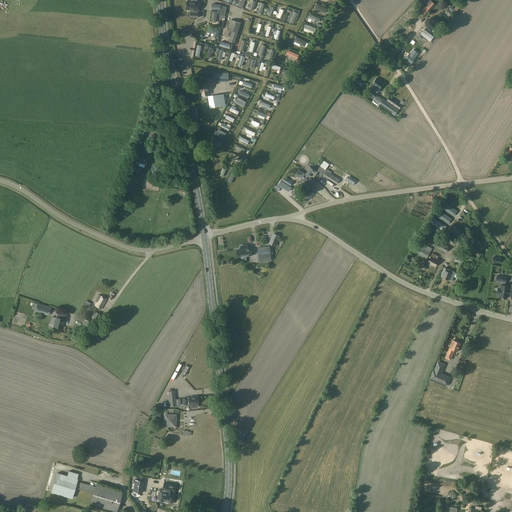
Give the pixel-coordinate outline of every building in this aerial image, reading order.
[(250,5),(248,4),(247,8),(252,10),(255,1),(252,0),(250,5)] [(422,6),(419,9),(425,15),(434,4),(429,0),(428,0),(425,4),(427,5),(424,8),(422,6)] [(187,2),(187,10),(191,10),(197,11),(198,11),(199,3),(187,2)] [(290,23),(295,13),(291,11),(286,22),(290,23)] [(309,16),(308,17),(313,19),(312,21),(316,22),(317,21),(319,22),(319,21),(320,20),(320,19),(320,18),(310,14),(309,15),(309,16)] [(234,43),(241,23),(231,20),(228,30),(232,31),(228,42),(234,43)] [(316,27),(315,28),(306,24),(304,27),(309,29),(308,31),(317,35),(320,29),(316,27)] [(218,30),(207,28),(206,32),(213,34),(212,38),(217,38),(218,30)] [(434,37),(424,29),(421,34),(430,42),(434,37)] [(306,44),(306,42),(296,37),(295,39),(295,40),(294,41),(295,42),(294,44),(299,46),(300,44),(304,46),(305,45),(305,44),(306,44)] [(409,54),(405,58),(410,64),(415,59),(414,59),(419,54),(414,49),(409,54)] [(227,73),(214,72),(214,71),(204,71),(204,76),(214,76),(214,82),(227,82),(227,73)] [(239,84),(251,88),(253,82),(241,78),(239,84)] [(372,85),(374,87),(372,90),(371,90),(369,94),(374,98),(375,98),(377,95),(376,95),(377,94),(376,94),(379,90),(384,83),(377,78),(372,85)] [(198,94),(200,93),(202,93),(202,96),(209,95),(207,83),(197,85),(198,94)] [(281,93),(282,87),(274,84),(273,88),(279,89),(278,92),(281,93)] [(237,93),(247,97),(249,93),(238,89),(237,93)] [(223,94),(213,95),(215,104),(215,107),(221,106),(221,103),(225,102),(223,94)] [(387,100),(399,109),(402,105),(389,97),(387,100)] [(381,100),(380,102),(378,104),(395,116),(399,109),(382,98),(381,100)] [(196,107),(190,108),(191,119),(198,118),(196,107)] [(209,149),(213,151),(214,148),(215,149),(216,147),(215,147),(218,141),(215,139),(209,149)] [(245,150),(236,146),(235,148),(241,151),(240,153),(243,155),(244,152),(244,153),(245,150)] [(142,153),(141,155),(138,154),(136,161),(139,162),(138,166),(144,167),(145,164),(147,157),(144,156),(144,154),(142,153)] [(306,173),(313,178),(317,172),(308,166),(305,171),(307,172),(306,173)] [(340,179),(326,171),(323,176),(337,184),(340,179)] [(313,178),(306,173),(305,174),(301,179),(299,181),(303,184),(305,182),(308,184),(313,178)] [(293,182),(285,177),(282,181),(290,186),(293,182)] [(290,188),(291,188),(280,181),(278,185),(282,188),(289,191),(291,188),(290,188)] [(314,193),(310,190),(305,196),(309,200),(314,193)] [(457,211),(444,202),(441,208),(444,210),(453,216),(457,211)] [(435,216),(448,224),(452,219),(439,210),(435,216)] [(446,227),(434,218),(430,223),(443,232),(446,227)] [(464,233),(454,227),(450,232),(461,239),(464,233)] [(273,233),(269,244),(275,246),(279,236),(273,233)] [(440,242),(437,247),(436,248),(445,253),(449,247),(440,242)] [(422,255),(426,246),(421,243),(418,249),(416,252),(422,255)] [(241,250),(236,250),(237,257),(240,257),(245,256),(246,256),(251,256),(251,248),(248,248),(248,245),(240,246),(241,250)] [(426,246),(422,255),(427,258),(432,249),(426,246)] [(271,261),(270,247),(257,248),(259,262),(271,261)] [(459,262),(459,261),(463,262),(465,255),(453,251),(451,257),(455,259),(454,261),(459,262)] [(432,253),(427,263),(435,267),(439,260),(435,258),(436,255),(432,253)] [(455,272),(446,269),(444,268),(441,277),(451,281),(455,272)] [(507,277),(497,276),(496,282),(501,283),(500,289),(498,288),(497,293),(499,293),(499,297),(507,298),(507,295),(510,295),(511,287),(508,287),(509,286),(505,285),(505,282),(506,282),(507,277)] [(107,300),(101,296),(98,295),(94,301),(97,303),(95,306),(101,309),(107,300)] [(49,307),(38,303),(35,311),(47,315),(49,307)] [(96,322),(100,316),(95,312),(90,319),(96,322)] [(55,319),(53,326),(61,328),(65,315),(57,313),(55,319)] [(456,351),(459,343),(453,340),(446,358),(450,360),(454,350),(456,351)] [(442,373),(433,369),(429,379),(446,387),(450,377),(442,373)] [(197,403),(198,403),(197,396),(189,397),(187,398),(182,398),(183,405),(187,404),(189,404),(190,404),(190,408),(198,407),(197,403)] [(165,415),(165,426),(169,427),(169,425),(175,426),(175,427),(176,427),(176,415),(165,415)] [(57,473),(52,492),(71,498),(77,479),(67,476),(57,473)] [(134,479),(132,491),(141,493),(143,481),(134,479)] [(93,493),(95,486),(80,482),(78,489),(93,493)] [(116,511),(123,492),(96,484),(95,486),(93,493),(90,504),(116,511)] [(162,493),(160,493),(159,496),(162,497),(161,502),(172,504),(174,495),(173,495),(173,493),(174,493),(176,487),(164,485),(163,491),(164,491),(163,493),(162,493)]
